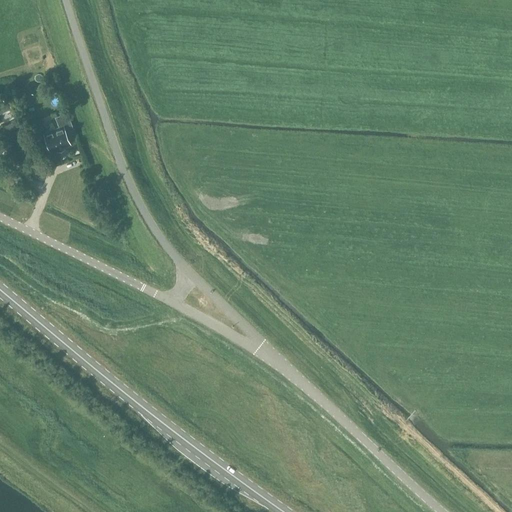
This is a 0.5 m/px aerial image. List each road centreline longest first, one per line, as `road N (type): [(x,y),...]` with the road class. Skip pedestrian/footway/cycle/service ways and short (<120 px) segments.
road 1 (primary): [(283,511),(105,381),(0,290)]
road 2 (unclassified): [(188,275),(128,185),(66,0)]
road 3 (unclassified): [(440,511),(274,359)]
road 4 (unclassified): [(170,302),(0,217)]
road 5 (unclassified): [(274,359),(188,275)]
